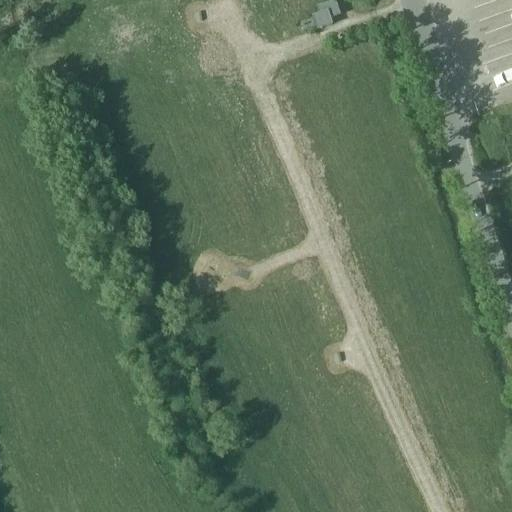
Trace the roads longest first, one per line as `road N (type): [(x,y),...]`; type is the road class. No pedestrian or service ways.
road 1 (track): [(321,36),(266,72),(266,97),(317,244),(439,511)]
road 2 (unclassified): [(511,306),(411,0)]
